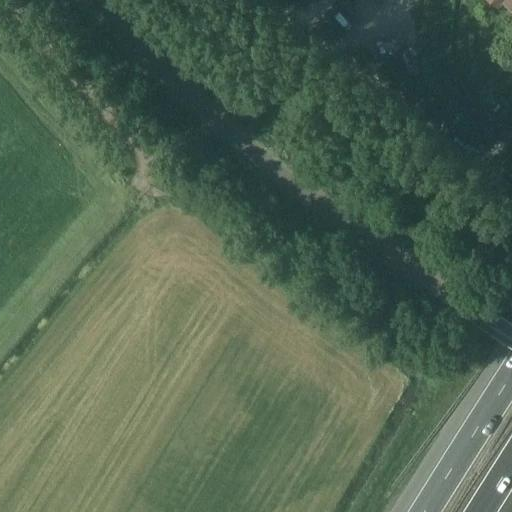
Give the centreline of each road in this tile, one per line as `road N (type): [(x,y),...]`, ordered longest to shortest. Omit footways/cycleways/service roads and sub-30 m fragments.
road 1 (unclassified): [(511,335),(296,190),(89,0)]
road 2 (track): [(8,0),(146,167),(132,197)]
road 3 (motorway): [(511,371),(423,511)]
